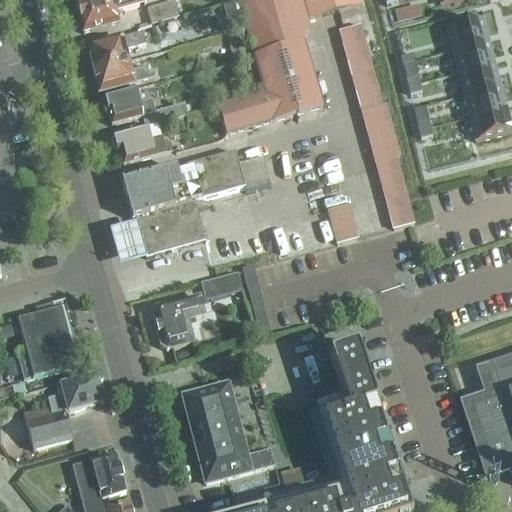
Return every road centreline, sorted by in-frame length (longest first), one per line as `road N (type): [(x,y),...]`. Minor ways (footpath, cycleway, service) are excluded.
road 1 (residential): [(72,192),(337,118)]
road 2 (secondary): [(157,511),(95,273)]
road 3 (secondary): [(72,192),(21,0)]
